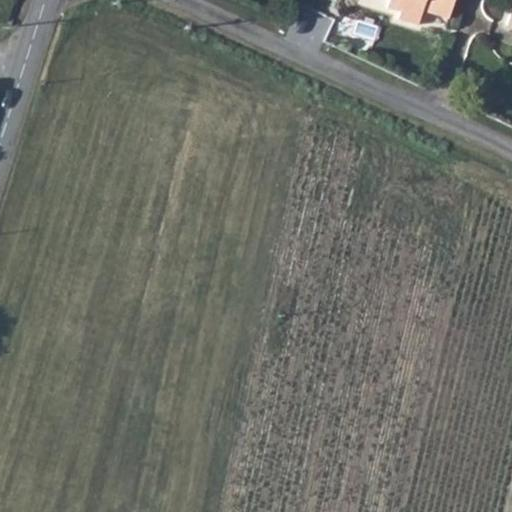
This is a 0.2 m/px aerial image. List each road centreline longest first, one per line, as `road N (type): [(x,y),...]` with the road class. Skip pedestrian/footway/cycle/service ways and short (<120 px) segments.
road 1 (unclassified): [(177,0),(511,150)]
road 2 (tertiary): [(0,147),(46,0)]
